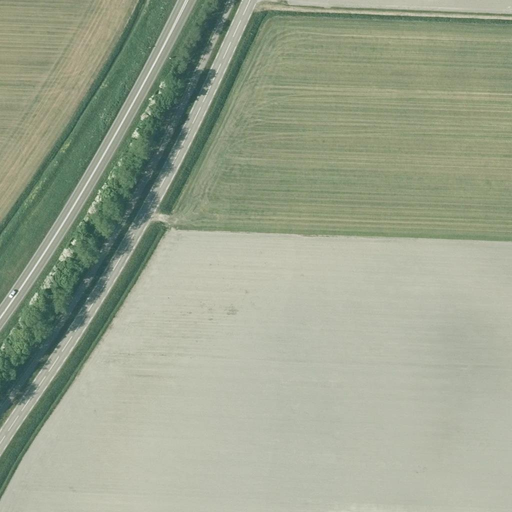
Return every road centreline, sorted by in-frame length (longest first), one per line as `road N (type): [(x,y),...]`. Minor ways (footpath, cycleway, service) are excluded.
road 1 (secondary): [(0,443),(154,197),(249,0)]
road 2 (trunk): [(0,321),(150,81),(188,0)]
